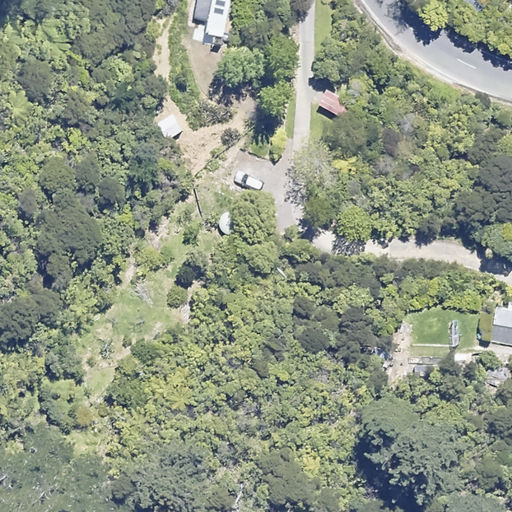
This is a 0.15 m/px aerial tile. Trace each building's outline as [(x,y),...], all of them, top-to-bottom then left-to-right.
[(235,0),(234,0),(194,0),(187,35),(225,43),(235,0)] [(495,0),(460,0),(480,18),(495,0)] [(248,240),(254,218),(246,215),(226,210),(220,232),(248,240)] [(511,347),(511,308),(501,308),(497,347),(511,347)] [(402,311),(402,348),(457,347),(457,310),(402,311)]
